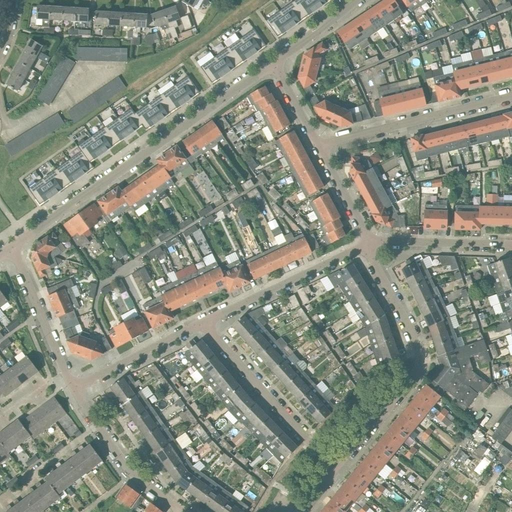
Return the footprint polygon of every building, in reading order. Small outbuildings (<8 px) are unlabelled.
[(295,0),(293,2),(304,18),(317,9),(310,0),(295,0)] [(310,0),(317,9),(330,0),(310,0)] [(387,0),(382,3),(395,21),(404,15),(398,8),(403,4),(399,0),(387,0)] [(421,7),(415,0),(402,0),(411,13),(421,7)] [(475,0),(483,13),(485,18),(491,15),(487,5),(486,6),(482,0),(475,0)] [(291,28),(304,18),(293,2),(279,11),(291,28)] [(395,21),(382,3),(374,9),(386,27),(395,21)] [(49,34),(49,28),(50,20),(51,7),(38,7),(37,19),(43,20),(42,28),(44,28),(43,33),(49,34)] [(63,21),(63,8),(51,7),(50,20),(63,21)] [(177,7),(164,12),(173,38),(177,37),(175,28),(179,27),(176,21),(181,19),(177,7)] [(75,22),(76,9),(63,8),(63,21),(75,22)] [(76,9),(75,22),(88,22),(89,10),(76,9)] [(386,27),(374,9),(365,15),(377,33),(386,27)] [(279,11),(266,21),(277,37),(291,28),(279,11)] [(109,26),(110,13),(96,12),(96,25),(109,26)] [(173,38),(164,12),(152,16),(156,28),(161,26),(163,31),(165,30),(168,40),(173,38)] [(121,26),(122,14),(110,13),(109,26),(121,26)] [(133,38),(134,14),(122,14),(121,26),(126,27),(126,32),(128,32),(128,37),(133,38)] [(148,15),(134,14),(133,38),(132,45),(139,46),(140,38),(138,38),(138,33),(140,33),(140,28),(147,28),(148,15)] [(377,33),(365,15),(356,21),(368,39),(377,33)] [(189,16),(181,19),(184,30),(193,27),(189,16)] [(495,24),(493,18),(487,21),(489,29),(492,28),(493,30),(497,29),(495,24)] [(368,39),(356,21),(347,27),(359,45),(368,39)] [(359,45),(347,27),(338,33),(350,51),(359,45)] [(438,31),(441,36),(447,34),(445,28),(438,31)] [(254,29),(254,30),(240,39),(252,55),(265,46),(254,29)] [(441,36),(438,31),(432,34),(434,39),(441,36)] [(157,33),(152,35),(153,44),(160,41),(157,33)] [(153,44),(152,35),(145,36),(146,45),(153,44)] [(240,39),(227,48),(239,65),(252,55),(240,39)] [(31,40),(25,52),(36,58),(43,46),(31,40)] [(440,40),(433,43),(435,49),(442,46),(440,40)] [(304,56),(301,67),(317,71),(320,59),(318,55),(331,47),(327,41),(304,56)] [(435,49),(433,43),(426,46),(428,52),(435,49)] [(227,48),(214,58),(225,74),(239,65),(227,48)] [(390,51),(392,56),(398,53),(396,48),(390,51)] [(509,77),(511,76),(511,50),(503,52),(509,77)] [(392,56),(390,51),(383,54),(385,59),(392,56)] [(36,58),(25,52),(19,63),(30,69),(36,58)] [(509,77),(503,52),(493,55),(499,79),(509,77)] [(499,79),(493,55),(483,57),(489,82),(499,79)] [(370,59),(372,64),(379,61),(377,56),(370,59)] [(61,63),(71,69),(74,64),(64,57),(61,63)] [(489,82),(483,57),(473,60),(479,85),(489,82)] [(214,58),(200,67),(212,84),(225,74),(214,58)] [(372,64),(370,59),(364,61),(366,67),(372,64)] [(479,85),(473,60),(462,63),(468,87),(479,85)] [(30,69),(19,63),(13,74),(24,80),(30,69)] [(68,74),(71,69),(61,63),(58,68),(68,74)] [(468,87),(462,63),(453,65),(454,73),(459,90),(468,87)] [(317,71),(301,67),(299,78),(309,96),(314,94),(309,86),(314,83),(317,71)] [(346,76),(351,74),(348,67),(343,69),(346,76)] [(68,74),(58,68),(54,73),(65,80),(68,74)] [(65,80),(54,73),(51,78),(62,85),(65,80)] [(461,97),(459,90),(454,73),(444,75),(450,100),(461,97)] [(32,90),(35,86),(30,83),(29,83),(24,81),(24,80),(13,74),(7,85),(18,91),(21,86),(27,89),(27,87),(32,90)] [(450,100),(444,75),(433,78),(436,91),(429,93),(432,104),(439,102),(439,103),(450,100)] [(188,76),(187,76),(174,86),(186,102),(199,93),(188,76)] [(62,85),(51,78),(48,83),(59,90),(62,85)] [(113,82),(120,92),(125,88),(118,78),(113,82)] [(108,85),(115,95),(120,92),(113,82),(108,85)] [(409,85),(415,109),(425,106),(420,82),(409,85)] [(59,90),(48,83),(45,89),(55,95),(59,90)] [(103,89),(110,99),(115,95),(108,85),(103,89)] [(415,109),(409,85),(399,88),(405,111),(415,109)] [(174,86),(161,95),(172,112),(186,102),(174,86)] [(270,96),(269,95),(265,87),(247,97),(251,106),(253,105),(270,96)] [(405,111),(399,88),(388,90),(394,114),(405,111)] [(55,95),(45,89),(42,94),(52,100),(55,95)] [(98,92),(105,102),(110,99),(103,89),(98,92)] [(394,114),(388,90),(378,93),(380,100),(373,102),(377,117),(384,116),(394,114)] [(93,95),(100,105),(105,102),(98,92),(93,95)] [(52,100),(42,94),(39,99),(49,105),(52,100)] [(269,95),(270,96),(253,105),(257,112),(259,111),(275,102),(271,94),(269,95)] [(88,99),(95,109),(100,105),(93,95),(88,99)] [(148,105),(159,121),(172,112),(161,95),(148,105)] [(321,118),(331,122),(338,108),(325,102),(320,105),(315,97),(311,99),(321,118)] [(83,102),(90,112),(95,109),(88,99),(83,102)] [(275,102),(259,111),(263,119),(281,109),(277,101),(275,102)] [(78,105),(85,116),(90,112),(83,102),(78,105)] [(338,108),(331,122),(341,127),(371,119),(365,104),(358,106),(360,114),(351,116),(350,114),(338,108)] [(78,105),(73,109),(80,119),(85,116),(78,105)] [(148,105),(135,114),(134,114),(142,125),(142,126),(143,126),(145,130),(159,121),(148,105)] [(80,119),(73,109),(68,113),(75,123),(80,119)] [(135,114),(131,109),(118,118),(129,135),(142,126),(142,125),(134,114),(135,114)] [(281,109),(263,119),(267,127),(286,117),(281,109)] [(52,118),(58,128),(64,125),(58,114),(52,118)] [(286,117),(267,127),(272,135),(290,125),(286,117)] [(493,119),(499,140),(509,137),(504,117),(493,119)] [(47,121),(53,131),(58,128),(52,118),(47,121)] [(118,118),(104,128),(116,144),(129,135),(118,118)] [(483,122),(488,142),(499,140),(493,119),(483,122)] [(42,124),(48,134),(53,131),(47,121),(42,124)] [(213,121),(206,126),(217,143),(224,138),(213,121)] [(226,121),(220,125),(224,131),(230,127),(226,121)] [(473,124),(478,145),(488,142),(483,122),(473,124)] [(37,127),(43,137),(48,134),(42,124),(37,127)] [(462,127),(468,148),(478,145),(473,124),(462,127)] [(218,144),(217,143),(206,126),(198,132),(210,149),(218,144)] [(32,130),(38,141),(43,137),(37,127),(32,130)] [(452,130),(457,150),(468,148),(462,127),(452,130)] [(103,153),(116,144),(104,128),(91,137),(103,153)] [(26,133),(33,144),(38,141),(32,130),(26,133)] [(442,132),(447,153),(457,150),(452,130),(442,132)] [(190,137),(202,154),(203,155),(210,149),(198,132),(190,137)] [(275,142),(280,150),(298,140),(294,132),(275,142)] [(432,135),(437,155),(447,153),(442,132),(432,135)] [(21,137),(27,147),(33,144),(26,133),(21,137)] [(235,134),(229,138),(233,143),(239,139),(235,134)] [(427,158),(428,158),(437,155),(432,135),(422,137),(427,158)] [(428,158),(427,158),(422,137),(421,136),(411,139),(417,162),(428,159),(428,158)] [(16,140),(22,150),(27,147),(21,137),(16,140)] [(90,162),(103,153),(91,137),(78,147),(81,152),(81,151),(89,163),(90,162)] [(202,154),(190,137),(183,142),(186,147),(194,159),(202,154)] [(16,140),(11,143),(17,153),(22,150),(16,140)] [(298,140),(280,150),(284,158),(302,148),(298,140)] [(238,150),(243,146),(240,142),(234,146),(238,150)] [(17,153),(11,143),(6,146),(12,156),(17,153)] [(167,154),(180,173),(190,165),(189,164),(196,160),(194,159),(186,147),(180,151),(177,147),(167,154)] [(302,148),(284,158),(288,166),(307,156),(302,148)] [(81,152),(68,161),(80,177),(93,167),(90,163),(90,162),(89,163),(81,151),(81,152)] [(379,151),(372,156),(377,163),(384,159),(379,151)] [(170,180),(171,179),(180,173),(167,154),(157,161),(160,166),(170,180)] [(354,179),(373,169),(369,161),(359,166),(357,166),(359,156),(353,155),(350,173),(354,179)] [(307,156),(288,166),(293,173),(311,164),(307,156)] [(249,167),(255,163),(252,158),(246,162),(249,167)] [(68,161),(55,170),(66,186),(80,177),(68,161)] [(258,167),(255,163),(249,167),(252,171),(258,167)] [(311,164),(293,173),(297,181),(315,171),(311,164)] [(151,172),(164,192),(175,184),(171,179),(170,180),(160,166),(151,172)] [(415,180),(420,178),(416,167),(411,169),(415,180)] [(373,169),(354,179),(359,189),(378,178),(373,169)] [(53,196),(66,186),(55,170),(42,179),(53,196)] [(315,171),(297,181),(301,189),(319,179),(315,171)] [(141,179),(154,198),(164,192),(151,172),(141,179)] [(260,181),(265,177),(262,173),(256,177),(260,181)] [(268,182),(265,177),(260,181),(263,186),(268,182)] [(378,178),(359,189),(364,198),(383,188),(378,178)] [(28,189),(40,205),(53,196),(42,179),(28,189)] [(131,186),(145,205),(154,198),(141,179),(131,186)] [(319,179),(301,189),(306,198),(324,188),(319,179)] [(250,180),(246,183),(249,189),(254,186),(250,180)] [(249,189),(246,183),(241,186),(245,192),(249,189)] [(132,207),(135,212),(145,205),(131,186),(122,193),(132,207)] [(121,214),(132,207),(122,193),(118,188),(108,195),(121,214)] [(272,197),(277,192),(273,188),(268,193),(272,197)] [(383,188),(364,198),(369,207),(388,197),(383,188)] [(251,192),(255,198),(260,195),(256,189),(251,192)] [(235,190),(230,192),(234,198),(238,195),(235,190)] [(234,198),(230,192),(225,195),(229,201),(234,198)] [(255,198),(251,192),(247,194),(250,200),(255,198)] [(277,192),(272,197),(276,201),(281,196),(277,192)] [(309,204),(314,212),(332,202),(327,194),(309,204)] [(97,209),(104,219),(107,224),(121,214),(108,195),(98,202),(101,206),(97,209)] [(492,224),(492,195),(487,195),(487,208),(480,208),(480,224),(492,224)] [(503,225),(504,208),(497,208),(497,196),(492,195),(492,224),(503,225)] [(388,197),(369,207),(373,215),(374,217),(393,206),(390,200),(388,197)] [(236,201),(240,207),(245,204),(241,198),(236,201)] [(240,207),(236,201),(232,204),(235,210),(240,207)] [(511,224),(511,201),(504,201),(504,208),(503,225),(511,224)] [(332,202),(314,212),(318,220),(336,210),(332,202)] [(287,212),(291,208),(286,203),(282,207),(287,212)] [(435,228),(436,203),(433,203),(433,205),(425,205),(424,228),(425,228),(425,229),(431,229),(431,228),(435,228)] [(436,203),(435,228),(440,228),(440,229),(445,229),(446,228),(447,206),(439,205),(439,203),(436,203)] [(281,218),(285,214),(275,204),(271,208),(281,218)] [(79,216),(89,229),(104,219),(97,209),(94,205),(79,216)] [(210,206),(204,210),(207,215),(213,211),(210,206)] [(393,206),(374,217),(376,222),(395,228),(405,227),(404,216),(399,216),(393,206)] [(467,230),(468,207),(456,206),(455,230),(467,230)] [(225,216),(230,213),(226,207),(221,210),(225,216)] [(480,224),(480,208),(480,207),(468,207),(467,230),(480,230),(480,224)] [(296,213),(291,208),(287,212),(292,217),(296,213)] [(207,215),(204,210),(198,214),(201,218),(207,215)] [(281,243),(288,240),(273,210),(266,214),(281,243)] [(336,210),(318,220),(322,228),(339,219),(340,218),(336,210)] [(237,215),(244,228),(248,226),(242,212),(237,215)] [(89,229),(79,216),(64,226),(72,237),(81,249),(89,243),(84,236),(83,236),(82,234),(89,229)] [(206,220),(209,224),(215,220),(212,216),(206,220)] [(300,225),(304,221),(299,216),(295,220),(300,225)] [(191,218),(184,222),(187,227),(193,223),(191,218)] [(339,219),(322,228),(320,229),(325,237),(341,228),(343,227),(339,219)] [(209,224),(206,220),(200,223),(203,228),(209,224)] [(304,221),(300,225),(305,230),(309,226),(304,221)] [(187,227),(184,222),(178,226),(181,230),(187,227)] [(189,230),(192,234),(198,231),(195,226),(189,230)] [(341,228),(325,237),(323,238),(327,246),(331,244),(345,236),(341,228)] [(192,234),(189,230),(183,233),(186,238),(192,234)] [(164,235),(167,239),(173,236),(170,231),(164,235)] [(35,252),(58,259),(63,255),(61,253),(62,252),(57,246),(55,248),(51,242),(57,239),(53,234),(37,245),(35,252)] [(294,238),(303,257),(312,253),(303,234),(294,238)] [(167,239),(164,235),(163,235),(160,237),(158,238),(161,243),(167,239)] [(177,237),(171,241),(174,245),(180,242),(177,237)] [(286,242),(295,261),(303,257),(294,238),(286,242)] [(174,245),(171,241),(165,244),(168,249),(174,245)] [(267,244),(270,250),(279,269),(287,265),(278,246),(275,241),(267,244)] [(287,265),(295,261),(286,242),(278,246),(287,265)] [(149,244),(143,247),(146,252),(152,248),(149,244)] [(176,250),(174,245),(168,249),(171,254),(176,250)] [(120,259),(127,254),(122,247),(115,251),(120,259)] [(146,252),(143,247),(137,251),(140,256),(146,252)] [(154,251),(156,256),(162,252),(160,248),(154,251)] [(262,254),(271,273),(279,269),(270,250),(262,254)] [(156,256),(154,251),(148,255),(150,260),(156,256)] [(58,259),(35,252),(33,259),(41,278),(46,276),(44,270),(50,267),(50,270),(58,266),(57,266),(62,260),(58,259)] [(162,252),(156,256),(159,262),(160,262),(165,259),(162,252)] [(207,264),(217,261),(215,253),(205,256),(207,264)] [(254,257),(263,276),(271,273),(262,254),(254,257)] [(402,270),(406,279),(427,270),(420,256),(413,258),(405,262),(408,267),(402,270)] [(450,266),(457,264),(454,257),(439,256),(443,267),(450,266)] [(245,272),(250,282),(263,276),(254,257),(245,261),(249,270),(245,272)] [(488,266),(491,276),(511,268),(511,267),(509,259),(488,266)] [(120,262),(114,265),(117,270),(123,267),(120,262)] [(227,284),(220,269),(217,262),(207,267),(218,289),(227,284)] [(229,265),(240,287),(250,282),(245,272),(242,267),(239,268),(236,262),(229,265)] [(457,264),(450,266),(452,272),(459,269),(457,264)] [(117,270),(114,265),(108,269),(111,274),(117,270)] [(220,269),(227,284),(230,292),(240,287),(229,265),(220,269)] [(333,277),(338,285),(358,273),(353,265),(333,277)] [(218,289),(207,267),(198,272),(208,293),(218,289)] [(138,271),(140,276),(145,284),(151,281),(145,268),(138,271)] [(511,268),(491,276),(494,285),(511,279),(511,268)] [(427,270),(406,279),(410,288),(431,279),(431,278),(427,270)] [(140,276),(138,271),(132,275),(134,279),(140,276)] [(208,293),(198,272),(188,276),(199,298),(208,293)] [(358,273),(338,285),(344,294),(363,281),(358,273)] [(199,298),(188,276),(179,281),(189,303),(199,298)] [(431,279),(410,288),(415,297),(435,288),(431,279)] [(511,279),(494,285),(498,295),(511,289),(511,279)] [(121,295),(127,291),(121,280),(115,283),(121,295)] [(189,303),(179,281),(169,286),(180,307),(189,303)] [(363,281),(344,294),(349,302),(368,290),(363,281)] [(112,285),(106,288),(108,293),(114,290),(112,285)] [(180,307),(169,286),(159,291),(162,296),(170,312),(180,307)] [(310,291),(308,286),(303,289),(303,288),(297,291),(304,305),(309,299),(306,293),(310,291)] [(54,307),(76,298),(71,288),(50,297),(49,298),(51,303),(52,303),(54,307)] [(109,294),(108,293),(106,288),(101,291),(104,297),(109,294)] [(435,288),(415,297),(419,307),(440,297),(435,288)] [(511,289),(498,295),(501,304),(511,300),(511,289)] [(0,290),(0,308),(8,302),(0,290)] [(368,290),(349,302),(354,311),(374,298),(368,290)] [(162,296),(153,301),(164,323),(173,318),(170,312),(162,296)] [(441,296),(440,297),(419,307),(424,317),(446,307),(441,296)] [(76,298),(54,307),(56,311),(54,312),(56,317),(58,316),(61,325),(71,321),(68,313),(80,308),(76,298)] [(374,298),(354,311),(359,319),(379,307),(374,298)] [(297,300),(290,303),(284,306),(286,311),(299,305),(297,300)] [(511,300),(501,304),(504,313),(511,310),(511,300)] [(143,322),(148,331),(164,323),(153,301),(143,306),(149,319),(143,322)] [(309,313),(314,310),(310,304),(305,307),(309,313)] [(379,307),(359,319),(364,327),(384,315),(379,307)] [(446,307),(424,317),(429,328),(449,318),(451,318),(446,307)] [(232,327),(239,334),(256,319),(259,317),(264,314),(261,308),(243,316),(232,327)] [(301,317),(305,314),(301,308),(297,312),(301,317)] [(511,310),(504,313),(499,315),(502,325),(511,321),(511,310)] [(305,314),(301,317),(305,323),(309,320),(305,314)] [(316,323),(321,320),(317,314),(312,318),(316,323)] [(384,315),(364,327),(366,333),(388,326),(384,315)] [(124,324),(132,339),(148,331),(143,322),(140,316),(124,324)] [(77,318),(71,321),(61,325),(64,332),(63,332),(72,353),(82,357),(88,340),(90,334),(82,331),(80,337),(79,336),(75,327),(80,325),(77,318)] [(449,318),(429,328),(432,337),(453,330),(449,318)] [(256,319),(239,334),(246,342),(263,326),(256,319)] [(11,324),(15,329),(20,325),(16,320),(11,324)] [(325,326),(321,320),(316,323),(320,329),(325,326)] [(511,335),(511,334),(511,321),(502,325),(496,327),(498,334),(511,329),(511,332),(511,334),(511,335)] [(311,332),(315,329),(311,323),(307,326),(311,332)] [(15,329),(11,324),(6,328),(10,333),(15,329)] [(132,339),(124,324),(108,332),(116,347),(132,339)] [(263,326),(246,342),(253,349),(270,334),(263,326)] [(388,326),(366,333),(370,344),(392,336),(388,326)] [(315,329),(311,332),(315,338),(319,335),(315,329)] [(327,339),(332,336),(328,330),(323,333),(327,339)] [(453,330),(432,337),(435,346),(457,339),(453,330)] [(88,340),(82,357),(92,360),(104,354),(112,350),(103,334),(97,337),(99,341),(96,343),(88,340)] [(270,334),(253,349),(259,357),(276,341),(270,334)] [(332,336),(327,339),(331,345),(336,342),(332,336)] [(392,336),(370,344),(373,354),(395,347),(392,336)] [(281,338),(276,341),(259,357),(266,364),(283,349),(287,345),(281,338)] [(321,347),(326,344),(322,338),(317,341),(321,347)] [(8,339),(3,343),(7,348),(12,344),(8,339)] [(457,339),(435,346),(439,356),(460,349),(457,339)] [(184,355),(191,363),(208,348),(201,340),(196,344),(193,340),(186,346),(190,350),(184,355)] [(460,349),(439,356),(442,366),(426,385),(440,397),(445,391),(458,401),(456,404),(464,411),(479,391),(482,393),(489,385),(472,371),(473,370),(469,358),(478,355),(481,365),(490,362),(483,341),(478,343),(460,349)] [(330,350),(326,344),(321,347),(323,350),(325,353),(330,350)] [(338,355),(343,352),(339,346),(334,349),(338,355)] [(395,347),(373,354),(377,365),(399,357),(395,347)] [(208,348),(191,363),(197,371),(214,356),(208,348)] [(283,349),(266,364),(273,372),(290,356),(283,349)] [(343,352),(338,355),(342,361),(347,358),(343,352)] [(332,362),(336,359),(332,353),(328,356),(329,359),(332,362)] [(214,356),(197,371),(203,378),(221,364),(214,356)] [(297,364),(300,361),(297,357),(293,360),(290,356),(273,372),(279,379),(297,364)] [(19,363),(30,378),(39,372),(27,357),(19,363)] [(340,365),(336,359),(332,362),(336,368),(340,365)] [(349,371),(354,368),(350,362),(345,365),(349,371)] [(10,369),(22,385),(30,378),(19,363),(10,369)] [(221,364),(203,378),(210,386),(227,372),(221,364)] [(297,364),(279,379),(286,387),(303,371),(297,364)] [(149,370),(153,375),(158,370),(155,366),(149,370)] [(338,371),(341,376),(346,373),(342,368),(338,371)] [(358,374),(354,368),(349,371),(360,386),(366,381),(360,372),(358,374)] [(2,376),(13,391),(22,385),(10,369),(2,376)] [(158,370),(153,375),(156,379),(162,375),(158,370)] [(303,371),(286,387),(293,394),(310,379),(303,371)] [(227,372),(210,386),(216,394),(234,379),(227,372)] [(346,373),(341,376),(346,383),(350,380),(346,373)] [(116,396),(135,383),(130,375),(123,379),(110,387),(116,396)] [(0,377),(0,389),(3,394),(5,397),(13,391),(2,376),(0,377)] [(175,385),(179,382),(175,376),(170,380),(175,385)] [(160,382),(164,387),(169,384),(164,378),(160,382)] [(234,379),(216,394),(222,401),(221,402),(221,403),(240,387),(234,379)] [(310,379),(293,394),(299,402),(317,386),(310,379)] [(139,381),(135,383),(116,396),(122,404),(135,396),(132,392),(142,385),(139,381)] [(351,390),(355,387),(352,381),(347,384),(351,390)] [(169,384),(164,387),(168,393),(173,390),(169,384)] [(441,397),(440,397),(426,385),(418,395),(433,407),(441,397)] [(178,390),(182,395),(187,392),(182,386),(178,390)] [(317,386),(299,402),(306,409),(323,394),(317,386)] [(240,387),(221,403),(230,412),(247,396),(240,387)] [(511,388),(510,387),(504,389),(505,390),(503,392),(511,398),(511,388)] [(135,396),(122,404),(128,413),(147,400),(141,392),(135,396)] [(187,392),(182,395),(186,401),(191,398),(187,392)] [(176,402),(180,399),(176,393),(171,397),(176,402)] [(323,394),(306,409),(313,416),(330,401),(323,394)] [(445,417),(440,413),(433,407),(418,395),(410,404),(425,416),(429,420),(434,415),(441,421),(445,417)] [(247,396),(230,412),(237,420),(238,419),(255,404),(247,396)] [(54,398),(43,406),(55,423),(67,414),(54,398)] [(185,405),(180,399),(176,402),(180,408),(185,405)] [(147,400),(128,413),(133,421),(152,408),(147,400)] [(330,401),(313,416),(320,424),(337,409),(330,401)] [(190,406),(194,411),(199,408),(195,403),(190,406)] [(255,404),(238,419),(246,427),(262,411),(255,404)] [(403,414),(417,426),(425,416),(410,404),(403,414)] [(55,423),(43,406),(32,415),(44,431),(55,423)] [(152,408),(133,421),(139,430),(158,416),(152,408)] [(199,408),(194,411),(199,417),(203,414),(199,408)] [(440,413),(445,417),(449,412),(445,408),(440,413)] [(184,413),(188,419),(193,416),(188,410),(184,413)] [(262,411),(246,427),(253,434),(269,419),(262,411)] [(145,437),(157,428),(155,424),(165,418),(162,414),(158,416),(139,430),(145,437)] [(395,424),(409,436),(417,426),(403,414),(395,424)] [(44,431),(32,415),(21,423),(31,436),(30,437),(32,440),(44,431)] [(193,416),(188,419),(193,425),(197,421),(193,416)] [(451,422),(445,417),(441,421),(447,426),(451,422)] [(511,429),(511,423),(506,418),(502,423),(511,430),(511,429)] [(269,419),(253,434),(260,442),(276,426),(269,419)] [(31,436),(21,423),(18,420),(7,428),(19,445),(30,437),(31,436)] [(203,423),(208,429),(212,426),(208,420),(203,423)] [(511,430),(502,423),(499,427),(508,435),(511,430)] [(157,428),(145,437),(150,445),(169,432),(164,424),(157,428)] [(387,433),(401,445),(409,436),(395,424),(387,433)] [(212,426),(208,429),(212,434),(216,431),(212,426)] [(276,426),(260,442),(267,449),(283,433),(276,426)] [(197,430),(201,436),(205,433),(201,427),(197,430)] [(425,432),(429,436),(433,431),(429,427),(425,432)] [(508,435),(499,427),(495,433),(504,440),(508,435)] [(19,445),(7,428),(0,433),(0,443),(8,454),(9,453),(19,445)] [(77,438),(82,434),(78,430),(73,434),(77,438)] [(169,432),(150,445),(156,454),(175,441),(169,432)] [(429,436),(425,432),(420,437),(425,441),(429,436)] [(484,436),(479,432),(474,439),(478,443),(484,436)] [(205,433),(201,436),(205,441),(210,438),(205,433)] [(283,433),(267,449),(274,456),(290,440),(283,433)] [(379,443),(393,455),(401,445),(387,433),(379,443)] [(504,440),(495,433),(491,438),(500,445),(504,440)] [(220,443),(225,448),(228,444),(223,439),(220,443)] [(176,440),(175,441),(156,454),(163,463),(183,450),(176,440)] [(290,440),(274,456),(281,463),(297,448),(290,440)] [(209,445),(213,450),(217,446),(213,441),(209,445)] [(8,454),(0,443),(0,464),(11,456),(9,453),(8,454)] [(61,443),(56,447),(59,451),(64,447),(61,443)] [(371,452),(385,464),(393,455),(379,443),(371,452)] [(228,444),(225,448),(230,453),(233,449),(228,444)] [(484,454),(487,450),(480,444),(472,454),(488,466),(492,460),(484,454)] [(80,452),(79,453),(91,470),(102,461),(90,445),(84,449),(82,446),(78,449),(80,452)] [(511,460),(511,453),(500,445),(497,450),(511,461),(511,460)] [(217,446),(213,450),(217,454),(221,451),(217,446)] [(59,451),(56,447),(51,451),(54,455),(59,451)] [(409,451),(413,455),(417,450),(413,447),(409,451)] [(183,450),(163,463),(169,473),(189,460),(190,459),(183,450)] [(91,470),(79,453),(77,455),(74,451),(70,454),(73,458),(68,462),(80,478),(91,470)] [(413,455),(409,451),(405,456),(409,460),(413,455)] [(462,451),(457,458),(463,463),(469,456),(462,451)] [(363,462),(377,474),(385,464),(371,452),(363,462)] [(234,457),(240,461),(243,457),(238,453),(234,457)] [(36,456),(30,460),(34,464),(39,460),(36,456)] [(243,457),(240,461),(245,466),(249,462),(243,457)] [(34,464),(30,460),(25,463),(28,468),(34,464)] [(189,460),(169,473),(177,483),(193,467),(189,460)] [(80,478),(68,462),(62,466),(59,463),(55,465),(58,469),(56,470),(69,487),(80,478)] [(355,472),(370,484),(377,474),(363,462),(355,472)] [(232,467),(238,472),(241,468),(236,463),(232,467)] [(252,472),(255,475),(260,469),(256,466),(252,472)] [(393,471),(397,474),(401,470),(397,466),(393,471)] [(193,467),(177,483),(187,491),(200,472),(193,467)] [(69,487),(56,470),(54,472),(52,468),(48,471),(51,475),(45,479),(47,482),(48,482),(58,495),(69,487)] [(241,468),(238,472),(243,477),(247,472),(241,468)] [(260,469),(255,475),(268,485),(272,479),(260,469)] [(397,474),(393,471),(389,475),(394,479),(397,474)] [(200,472),(187,491),(194,496),(207,477),(200,472)] [(347,481),(362,493),(370,484),(355,472),(347,481)] [(251,483),(254,479),(249,474),(245,479),(251,483)] [(16,477),(11,481),(14,485),(19,481),(16,477)] [(203,502),(216,483),(207,477),(194,496),(203,502)] [(14,485),(11,481),(6,485),(9,489),(14,485)] [(339,491),(354,503),(362,493),(347,481),(339,491)] [(48,482),(47,482),(42,486),(39,483),(36,485),(38,489),(37,490),(49,507),(61,498),(58,495),(48,482)] [(211,508),(224,489),(216,483),(203,502),(211,508)] [(123,503),(133,490),(126,484),(116,497),(123,503)] [(377,490),(381,493),(385,489),(381,485),(377,490)] [(42,511),(49,507),(37,490),(35,492),(32,488),(28,491),(31,495),(25,499),(35,511),(42,511)] [(216,511),(220,511),(232,495),(224,489),(211,508),(216,511)] [(133,490),(123,503),(131,509),(133,506),(135,503),(140,496),(140,495),(133,490)] [(381,493),(377,490),(373,494),(378,498),(381,493)] [(331,500),(345,511),(351,506),(357,511),(364,511),(361,509),(354,503),(339,491),(331,500)] [(232,495),(220,511),(232,511),(241,501),(232,495)] [(144,498),(140,496),(135,503),(138,505),(144,498)] [(35,511),(25,499),(20,503),(17,499),(13,502),(16,506),(14,507),(17,511),(35,511)] [(323,510),(325,511),(345,511),(331,500),(323,510)] [(241,501),(232,511),(245,511),(249,507),(241,501)] [(146,511),(161,511),(151,503),(145,511),(146,511)]
